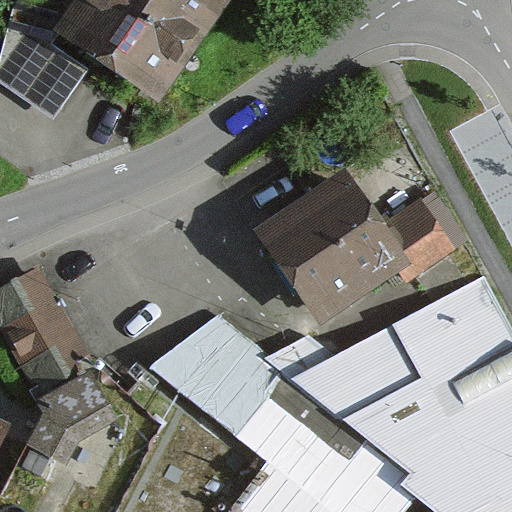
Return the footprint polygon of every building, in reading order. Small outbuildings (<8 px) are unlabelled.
[(113,0),(87,40),(182,104),(251,0),(113,0)] [(0,81),(65,110),(87,60),(16,30),(0,66),(0,81)] [(369,184),(283,243),(346,334),(465,252),(435,209),(402,231),(369,184)] [(47,282),(0,306),(0,310),(43,390),(91,365),(47,282)] [(316,341),(276,374),(424,511),(511,511),(511,338),(485,287),(343,369),(316,341)] [(17,511),(424,511),(276,374),(218,324),(72,410),(17,511)] [(31,432),(0,419),(0,498),(3,500),(31,432)]
